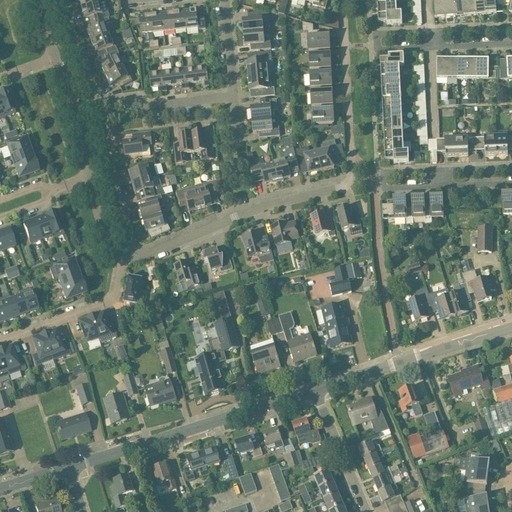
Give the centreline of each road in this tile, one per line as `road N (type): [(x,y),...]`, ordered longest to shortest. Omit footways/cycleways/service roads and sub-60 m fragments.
road 1 (residential): [(123,255),(150,253),(348,181),(342,0)]
road 2 (tertiary): [(69,467),(314,389)]
road 3 (tertiary): [(314,389),(511,328)]
road 4 (residential): [(0,340),(113,298),(123,255)]
road 5 (residential): [(75,107),(232,97)]
road 6 (residential): [(511,30),(380,35),(378,45)]
road 7 (residential): [(378,45),(511,49)]
road 8 (residential): [(366,511),(314,389)]
